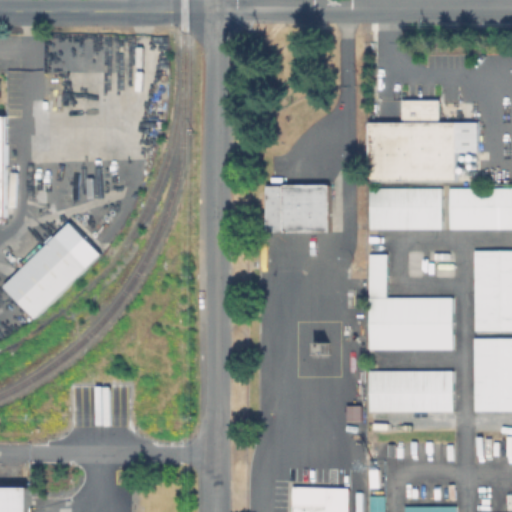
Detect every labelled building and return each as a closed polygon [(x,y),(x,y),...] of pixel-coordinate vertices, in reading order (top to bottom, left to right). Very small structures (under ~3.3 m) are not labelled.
[(443,100),(443,123),(480,124),(479,156),(458,156),(458,181),(373,180),(373,123),(404,123),(404,100),(443,100)] [(0,114),(8,114),(8,215),(0,215),(0,114)] [(331,184),(332,229),(268,230),(268,184),(331,184)] [(448,229),(511,227),(511,186),(448,188),(448,229)] [(440,187),(368,187),(368,228),(441,227),(440,187)] [(89,266),(37,316),(7,285),(59,234),(89,266)] [(511,249),(473,249),(473,330),(511,329),(511,249)] [(451,296),(386,297),(386,253),(367,253),(368,349),(452,348),(451,296)] [(268,325),(287,325),(286,352),(268,352),(268,325)] [(473,410),(511,410),(511,337),(473,338),(473,410)] [(452,370),(368,369),(368,410),(434,411),(434,417),(452,417),(452,370)] [(346,405),(345,420),(360,421),(360,405),(346,405)] [(31,511),(0,511),(0,486),(32,486),(31,511)] [(349,488),(348,511),(293,511),(293,488),(349,488)] [(388,499),(387,511),(372,511),(373,499),(388,499)]
